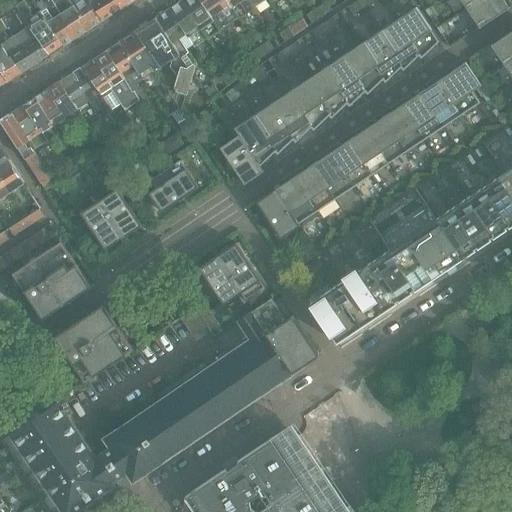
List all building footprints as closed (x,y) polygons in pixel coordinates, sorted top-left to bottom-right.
[(12,0),(2,7),(8,17),(18,10),(16,6),(12,0)] [(50,0),(48,0),(43,3),(53,18),(48,22),(63,46),(76,38),(50,0)] [(68,0),(50,0),(76,38),(89,29),(72,5),(68,0)] [(89,0),(80,0),(72,5),(89,29),(103,20),(90,1),(89,0)] [(124,7),(118,0),(92,0),(90,1),(103,20),(124,7)] [(220,31),(221,30),(201,0),(184,0),(183,1),(208,39),(217,33),(223,42),(226,40),(220,31)] [(226,0),(201,0),(221,30),(239,18),(237,16),(232,9),(226,0)] [(253,8),(247,0),(226,0),(232,9),(240,4),(246,14),(253,8)] [(247,0),(253,8),(261,4),(258,0),(247,0)] [(358,0),(348,7),(353,16),(364,9),(358,0)] [(373,0),(358,0),(364,9),(375,2),(373,0)] [(461,0),(468,9),(481,0),(461,0)] [(511,6),(511,3),(509,0),(481,0),(468,9),(480,27),(511,6)] [(30,14),(32,13),(24,1),(16,6),(18,10),(29,27),(48,56),(63,46),(48,22),(47,23),(40,12),(32,17),(30,14)] [(183,1),(169,10),(186,35),(191,32),(199,44),(208,39),(183,1)] [(326,2),(316,9),(322,17),(332,11),(326,2)] [(421,54),(419,56),(421,59),(439,42),(432,31),(416,8),(398,20),(421,54)] [(316,9),(306,16),(312,24),(322,17),(316,9)] [(169,10),(156,19),(181,56),(186,53),(187,54),(188,53),(180,39),(186,35),(169,10)] [(4,17),(0,19),(0,41),(9,57),(21,73),(35,64),(16,35),(4,17)] [(333,17),(322,24),(328,33),(339,26),(333,17)] [(302,18),(289,27),(295,36),(308,27),(302,18)] [(186,55),(187,54),(186,53),(181,56),(156,19),(137,31),(162,68),(155,72),(181,110),(196,67),(186,55)] [(398,20),(380,32),(403,66),(401,68),(404,71),(419,56),(421,54),(398,20)] [(322,24),(312,31),(318,40),(328,33),(322,24)] [(48,56),(29,27),(16,35),(35,64),(48,56)] [(289,27),(280,34),(285,42),(295,36),(289,27)] [(137,31),(119,43),(143,80),(155,72),(162,68),(137,31)] [(511,31),(492,45),(504,63),(511,57),(511,31)] [(380,32),(362,44),(385,78),(383,80),(386,83),(401,68),(403,66),(380,32)] [(0,41),(0,69),(8,81),(8,82),(8,81),(8,82),(21,73),(9,57),(0,41)] [(268,41),(259,48),(264,56),(274,50),(268,41)] [(297,41),(286,48),(292,57),(303,50),(297,41)] [(143,81),(143,80),(119,43),(107,51),(125,79),(124,80),(131,91),(134,89),(135,91),(140,88),(138,85),(143,81)] [(344,56),(367,90),(365,92),(368,95),(383,80),(385,78),(362,44),(344,56)] [(259,48),(248,55),(254,63),(264,56),(259,48)] [(286,48),(276,55),(282,64),(292,57),(286,48)] [(95,59),(114,87),(110,89),(121,105),(129,100),(126,96),(132,93),(135,91),(134,89),(131,91),(124,80),(125,79),(107,51),(95,59)] [(349,102),(347,104),(350,107),(365,92),(367,90),(344,56),(326,68),(349,102)] [(110,89),(114,87),(95,59),(83,66),(102,95),(98,98),(100,101),(97,104),(104,114),(98,117),(104,127),(114,122),(109,113),(113,111),(113,110),(121,105),(110,89)] [(480,103),(473,91),(481,86),(466,63),(448,75),(446,71),(436,78),(461,115),(480,103)] [(230,71),(235,80),(244,73),(237,65),(230,71)] [(259,66),(251,73),(256,81),(267,73),(261,65),(259,66)] [(83,66),(71,75),(89,103),(98,98),(102,95),(83,66)] [(326,68),(308,80),(331,115),(329,116),(332,119),(347,104),(349,102),(326,68)] [(230,71),(221,79),(228,86),(235,80),(230,71)] [(71,75),(60,81),(78,110),(72,114),(78,124),(83,121),(96,114),(98,117),(104,114),(97,104),(100,101),(98,98),(89,103),(71,75)] [(246,77),(232,89),(236,94),(251,84),(246,77)] [(426,84),(429,87),(420,93),(443,127),(461,115),(436,78),(426,84)] [(290,92),(313,127),(311,128),(314,131),(329,116),(331,115),(308,80),(290,92)] [(72,114),(78,110),(60,81),(48,90),(71,127),(78,124),(72,114)] [(214,85),(205,91),(211,99),(220,93),(214,85)] [(48,90),(36,97),(59,134),(71,127),(48,90)] [(294,139),(293,140),(296,143),(311,128),(313,127),(290,92),(271,104),(294,139)] [(228,93),(217,102),(223,110),(234,102),(228,93)] [(410,95),(400,102),(425,139),(443,127),(420,93),(412,99),(410,95)] [(36,97),(36,98),(24,105),(42,133),(48,141),(59,134),(36,97)] [(400,102),(390,108),(393,112),(384,117),(407,151),(425,139),(400,102)] [(275,152),(278,155),(293,140),(294,139),(271,104),(253,116),(276,151),(275,152)] [(12,113),(0,121),(1,122),(17,147),(17,146),(26,159),(35,153),(31,147),(28,142),(42,133),(24,105),(12,113)] [(253,116),(235,128),(239,135),(260,166),(275,152),(276,151),(253,116)] [(374,119),(364,126),(389,163),(407,151),(384,117),(376,123),(374,119)] [(195,131),(187,119),(180,124),(187,136),(195,131)] [(229,119),(216,127),(221,134),(234,126),(229,119)] [(364,126),(355,132),(357,136),(348,141),(371,175),(389,163),(364,126)] [(177,135),(166,142),(173,152),(183,145),(177,135)] [(239,135),(220,147),(245,184),(264,172),(264,171),(260,166),(239,135)] [(338,143),(328,150),(353,187),(371,175),(348,141),(340,147),(338,143)] [(166,142),(151,151),(157,161),(173,152),(166,142)] [(321,160),(312,165),(335,199),(353,187),(328,150),(319,156),(321,160)] [(35,153),(26,159),(42,184),(45,189),(54,183),(35,153)] [(0,159),(0,177),(10,193),(23,184),(5,156),(0,159)] [(142,157),(129,166),(140,182),(153,174),(150,169),(142,157)] [(80,172),(86,181),(97,173),(91,165),(80,172)] [(302,167),(292,174),(317,211),(335,199),(312,165),(304,171),(302,167)] [(186,168),(149,193),(162,212),(199,187),(186,168)] [(80,172),(69,180),(75,188),(86,181),(80,172)] [(153,174),(140,182),(145,189),(157,181),(153,174)] [(285,184),(276,189),(299,224),(317,211),(292,174),(283,180),(285,184)] [(511,175),(503,181),(511,194),(511,175)] [(0,199),(10,193),(0,177),(0,199)] [(500,177),(484,187),(511,227),(511,226),(511,194),(503,181),(500,177)] [(484,187),(468,198),(495,238),(511,227),(484,187)] [(99,201),(124,238),(142,225),(118,188),(99,201)] [(276,189),(257,202),(281,239),(300,226),(299,224),(276,189)] [(468,198),(452,209),(479,248),(493,239),(495,238),(468,198)] [(99,201),(81,213),(105,250),(124,238),(99,201)] [(39,209),(9,229),(14,236),(44,217),(39,209)] [(452,209),(436,219),(463,259),(477,250),(479,248),(452,209)] [(436,219),(390,250),(417,290),(461,260),(463,259),(436,219)] [(44,229),(0,257),(0,270),(50,238),(44,229)] [(0,234),(0,245),(9,239),(4,232),(0,234)] [(52,313),(91,287),(61,242),(13,274),(33,304),(43,320),(52,314),(52,313)] [(311,242),(296,251),(300,258),(315,248),(311,242)] [(236,243),(218,256),(242,293),(247,299),(265,287),(236,243)] [(390,250),(374,261),(400,301),(417,290),(390,250)] [(218,256),(199,268),(224,305),(242,293),(218,256)] [(363,263),(355,268),(384,312),(400,301),(374,261),(366,266),(363,263)] [(329,291),(311,303),(337,343),(366,324),(384,312),(355,268),(342,277),(345,280),(329,291)] [(272,297),(252,311),(293,372),(320,354),(293,314),(287,319),(272,297)] [(204,302),(196,308),(203,319),(211,313),(204,302)] [(63,331),(54,337),(65,352),(85,382),(133,350),(103,305),(63,331)] [(196,308),(180,319),(181,319),(192,337),(207,327),(205,323),(205,322),(203,319),(196,308)] [(105,439),(111,448),(105,452),(96,458),(112,481),(122,474),(126,472),(127,471),(133,481),(293,373),(251,311),(238,320),(251,339),(105,439)] [(211,313),(203,319),(205,322),(211,330),(219,324),(211,313)] [(58,402),(11,434),(63,511),(73,511),(114,485),(112,481),(96,458),(58,402)] [(277,434),(238,461),(240,464),(227,472),(226,469),(186,497),(187,498),(191,495),(202,511),(349,511),(343,502),(344,502),(306,445),(300,436),(292,425),(278,435),(277,434)] [(6,473),(0,476),(0,485),(10,478),(6,473)] [(10,478),(0,485),(4,491),(14,484),(10,478)]
